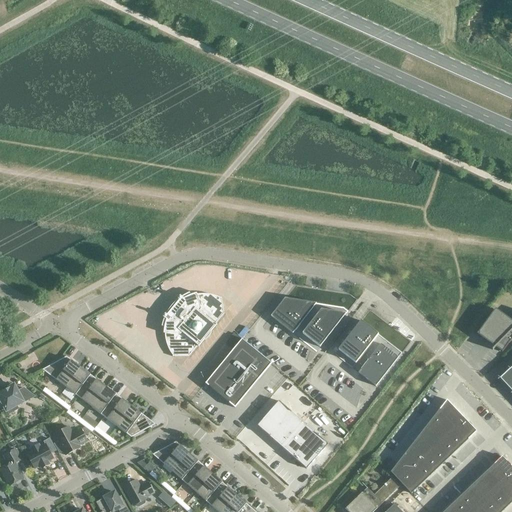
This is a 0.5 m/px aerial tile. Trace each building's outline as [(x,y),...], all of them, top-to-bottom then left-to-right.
[(193,294),(190,296),(187,297),(184,299),(180,296),(177,299),(179,300),(167,315),(165,314),(163,317),(167,320),(166,322),(165,323),(165,325),(164,327),(164,328),(164,330),(164,333),(163,334),(165,334),(165,335),(165,337),(165,338),(165,340),(166,343),(167,344),(167,346),(168,348),(169,350),(170,351),(171,354),(173,356),(172,356),(172,357),(189,357),(224,314),(221,298),(219,297),(217,297),(213,295),(210,295),(208,294),(206,294),(202,294),(200,294),(197,295),(197,293),(193,294)] [(285,299),(271,317),(293,334),(316,304),(285,299)] [(477,334),(495,347),(496,348),(495,348),(502,353),(511,338),(511,321),(495,309),(477,334)] [(321,310),(303,334),(320,347),(346,314),(321,310)] [(378,335),(361,321),(338,350),(356,363),(378,335)] [(235,408),(258,380),(272,364),(242,339),(205,384),(210,387),(219,394),(228,402),(235,408)] [(398,358),(381,344),(358,373),(376,387),(398,358)] [(66,357),(42,370),(66,388),(81,368),(66,357)] [(511,367),(500,379),(511,391),(511,367)] [(94,377),(81,368),(66,388),(79,397),(94,377)] [(106,387),(94,377),(79,397),(91,407),(106,387)] [(9,388),(8,387),(8,386),(7,386),(2,389),(1,390),(2,390),(3,392),(0,393),(0,398),(7,411),(8,411),(9,414),(18,409),(16,406),(23,402),(23,403),(35,397),(24,388),(18,391),(14,385),(9,388)] [(119,397),(106,387),(91,407),(104,417),(119,397)] [(58,398),(45,388),(43,391),(56,401),(58,398)] [(132,407),(119,397),(104,417),(117,426),(132,407)] [(71,408),(58,398),(56,401),(68,411),(69,410),(71,408)] [(279,401),(257,426),(282,448),(304,423),(279,401)] [(447,401),(440,410),(454,425),(463,417),(447,401)] [(155,424),(132,407),(117,426),(131,438),(155,424)] [(82,420),(69,410),(68,411),(66,413),(79,423),(82,420)] [(440,410),(433,419),(446,433),(454,425),(440,410)] [(463,417),(454,425),(468,440),(476,432),(463,417)] [(433,419),(426,428),(438,441),(446,433),(433,419)] [(94,429),(82,420),(79,423),(92,433),(94,430),(94,429)] [(304,423),(282,448),(307,469),(328,445),(304,423)] [(454,425),(446,433),(460,448),(468,440),(454,425)] [(73,434),(69,427),(60,432),(61,435),(56,438),(66,456),(75,451),(74,448),(87,441),(81,430),(73,434)] [(96,427),(94,429),(94,430),(106,440),(109,437),(96,427)] [(426,428),(419,437),(433,451),(441,444),(438,441),(426,428)] [(446,433),(438,441),(441,444),(452,455),(460,448),(446,433)] [(119,444),(109,437),(106,440),(115,447),(119,444)] [(419,437),(412,446),(425,459),(433,451),(419,437)] [(56,451),(50,439),(44,442),(45,445),(40,447),(39,445),(31,449),(32,452),(27,455),(35,469),(40,466),(42,469),(50,464),(48,462),(53,459),(51,454),(56,451)] [(13,441),(8,444),(10,450),(16,447),(13,441)] [(176,442),(153,455),(173,472),(189,453),(176,442)] [(441,444),(433,451),(444,463),(452,455),(441,444)] [(412,446),(405,454),(416,467),(425,459),(412,446)] [(17,453),(15,450),(4,456),(7,462),(7,465),(0,468),(10,486),(23,479),(15,464),(21,461),(19,457),(20,457),(20,456),(19,457),(17,453),(18,453),(18,452),(17,453)] [(433,451),(425,459),(436,471),(444,463),(433,451)] [(201,464),(189,453),(173,472),(185,483),(201,464)] [(405,454),(398,463),(408,474),(416,467),(405,454)] [(511,467),(502,457),(494,465),(507,479),(511,474),(511,467)] [(425,459),(416,467),(427,478),(436,471),(425,459)] [(143,469),(146,466),(140,461),(136,463),(143,469)] [(398,463),(391,472),(400,482),(408,474),(398,463)] [(213,475),(201,464),(185,483),(197,493),(213,475)] [(494,465),(488,471),(501,485),(506,480),(507,479),(494,465)] [(416,467),(408,474),(419,486),(427,478),(416,467)] [(164,482),(152,471),(149,474),(161,485),(164,482)] [(488,471),(481,478),(494,492),(498,487),(501,485),(488,471)] [(408,474),(400,482),(411,494),(419,486),(408,474)] [(225,485),(213,475),(197,493),(209,504),(225,485)] [(373,511),(400,486),(392,478),(386,484),(385,484),(384,485),(384,486),(374,495),(362,483),(361,484),(366,489),(351,504),(345,510),(346,511),(349,511),(351,511),(373,511)] [(481,478),(473,485),(487,499),(490,495),(494,492),(481,478)] [(134,506),(136,505),(137,507),(139,507),(145,504),(145,502),(144,500),(147,499),(146,498),(154,493),(148,483),(143,486),(143,487),(141,488),(137,480),(123,488),(134,506)] [(501,485),(498,487),(511,502),(511,485),(506,480),(501,485)] [(176,493),(164,482),(161,485),(173,496),(174,495),(176,493)] [(222,511),(237,496),(225,485),(209,504),(217,511),(222,511)] [(473,485),(466,492),(479,506),(482,503),(487,499),(473,485)] [(494,492),(490,495),(504,510),(511,502),(498,487),(494,492)] [(466,492),(458,499),(471,511),(472,511),(474,511),(479,506),(466,492)] [(111,494),(103,499),(96,503),(101,511),(112,511),(118,509),(119,511),(129,511),(121,496),(117,498),(115,494),(112,496),(111,494)] [(186,505),(174,495),(173,496),(171,498),(179,505),(183,508),(186,505)] [(487,499),(482,503),(490,511),(502,511),(504,510),(490,495),(487,499)] [(255,511),(237,496),(222,511),(255,511)] [(170,497),(164,503),(170,508),(176,502),(170,497)] [(471,511),(458,499),(451,506),(457,511),(471,511)] [(479,506),(474,511),(475,511),(490,511),(482,503),(479,506)]
